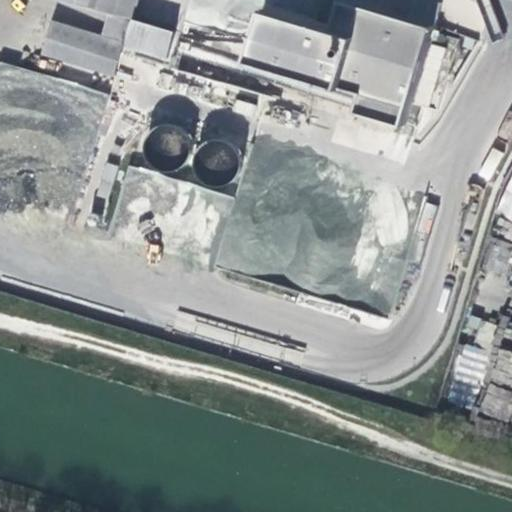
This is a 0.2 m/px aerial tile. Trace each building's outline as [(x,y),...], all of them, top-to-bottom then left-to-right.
[(348,2),(338,30),(273,11),(256,63),(438,115),(460,44),(435,36),(437,28),(348,2)] [(185,26),(135,11),(128,35),(177,50),(185,26)] [(177,50),(171,73),(232,91),(247,41),(186,22),(185,26),(177,50)] [(87,219),(108,85),(0,67),(0,214),(8,215),(9,207),(87,219)] [(511,175),(495,212),(511,220),(511,175)] [(511,388),(511,356),(497,354),(492,376),(511,380),(511,386),(511,388)] [(479,409),(511,420),(511,392),(488,384),(479,409)]
